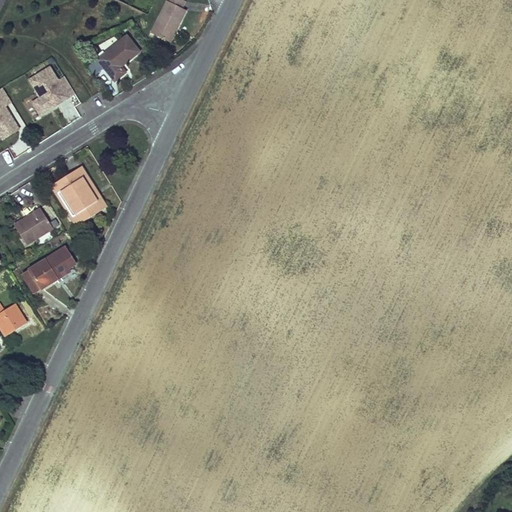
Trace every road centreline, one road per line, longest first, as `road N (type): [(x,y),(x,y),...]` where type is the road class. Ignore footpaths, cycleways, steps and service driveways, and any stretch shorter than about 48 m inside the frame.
road 1 (tertiary): [(178,115),(0,483)]
road 2 (residential): [(178,115),(134,105),(0,186)]
road 3 (tertiary): [(232,3),(178,115)]
